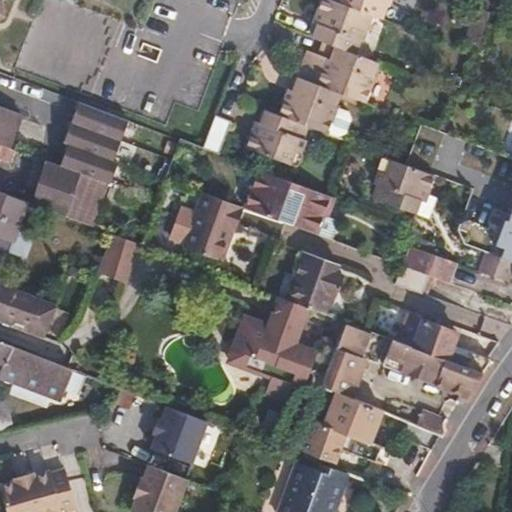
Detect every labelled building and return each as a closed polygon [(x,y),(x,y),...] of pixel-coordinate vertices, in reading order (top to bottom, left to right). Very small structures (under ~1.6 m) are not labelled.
[(343,46),(347,35),(350,34),(358,13),(320,0),(312,0),(308,10),(315,12),(307,33),(337,43),(343,46)] [(320,0),(358,13),(360,7),(339,0),(320,0)] [(339,0),(360,7),(372,11),(376,0),(339,0)] [(58,39),(105,36),(104,6),(56,9),(58,39)] [(307,33),(315,12),(308,10),(301,30),(307,33)] [(343,46),(337,43),(335,49),(342,52),(379,66),(381,60),(343,46)] [(337,69),(342,52),(335,49),(329,66),(337,69)] [(371,102),(379,75),(376,74),(379,66),(342,52),(337,69),(329,66),(322,84),(348,93),(371,102)] [(322,84),(276,66),(274,69),(297,77),(303,79),(340,93),(347,96),(348,93),(322,84)] [(296,98),(303,79),(297,77),(290,97),(296,98)] [(330,132),(339,106),(336,105),(340,93),(303,79),(296,98),(290,97),(283,114),(312,125),(330,132)] [(114,160),(128,120),(79,102),(65,141),(69,142),(60,166),(109,184),(118,161),(114,160)] [(264,130),(271,110),(262,107),(255,126),(264,130)] [(0,145),(9,148),(20,115),(0,108),(0,145)] [(306,140),(312,125),(283,114),(271,110),(264,130),(255,126),(248,147),(276,157),(293,163),(298,152),(306,155),(311,142),(306,140)] [(219,155),(231,124),(214,118),(202,148),(206,150),(219,155)] [(347,144),(348,139),(333,133),(331,139),(347,144)] [(9,148),(0,145),(0,159),(15,164),(19,152),(9,148)] [(276,157),(248,147),(246,152),(274,161),(276,157)] [(302,166),(306,155),(298,152),(293,163),(302,166)] [(476,185),(482,169),(440,153),(434,170),(436,171),(476,185)] [(429,196),(437,175),(393,160),(388,173),(382,170),(376,184),(380,185),(375,198),(418,215),(426,195),(429,196)] [(95,226),(110,184),(109,184),(60,166),(48,161),(33,203),(85,222),(95,226)] [(327,196),(258,170),(254,178),(324,203),(327,196)] [(313,232),(324,203),(254,178),(243,206),(313,232)] [(18,227),(26,200),(6,192),(0,190),(0,235),(22,244),(23,241),(23,238),(23,236),(21,232),(18,227)] [(235,230),(241,212),(239,210),(240,205),(203,191),(196,211),(183,246),(220,260),(231,230),(235,230)] [(183,246),(196,211),(181,206),(168,241),(183,246)] [(511,214),(510,221),(504,219),(497,247),(504,249),(502,256),(511,260),(511,214)] [(22,244),(0,235),(0,258),(4,260),(8,251),(14,250),(19,248),(20,247),(21,245),(22,244)] [(141,245),(113,236),(100,272),(129,283),(141,245)] [(459,265),(410,246),(408,250),(457,270),(459,265)] [(339,294),(345,278),(328,272),(331,260),(304,250),(292,285),(283,282),(278,295),(309,307),(318,310),(341,318),(343,314),(347,312),(344,296),(339,294)] [(457,270),(408,250),(402,265),(435,277),(452,284),(457,270)] [(511,267),(511,266),(489,257),(487,263),(511,271),(511,267)] [(507,282),(511,271),(487,263),(484,274),(507,282)] [(435,277),(402,265),(396,282),(428,293),(435,277)] [(43,334),(55,301),(0,282),(0,319),(11,323),(16,318),(24,321),(23,327),(43,334)] [(295,345),(309,307),(282,296),(271,325),(247,317),(231,360),(272,375),(267,389),(289,397),(295,385),(304,388),(318,353),(295,345)] [(443,357),(452,327),(419,314),(408,343),(443,357)] [(408,343),(348,320),(322,387),(337,393),(350,398),(368,354),(385,361),(383,365),(470,399),(480,372),(480,371),(443,357),(408,343)] [(76,370),(0,341),(0,363),(5,367),(2,376),(19,382),(45,393),(64,400),(76,370)] [(45,393),(19,382),(17,386),(20,392),(26,396),(32,397),(38,397),(42,398),(43,397),(45,393)] [(392,447),(402,420),(350,398),(337,393),(325,423),(317,419),(301,456),(332,467),(341,445),(395,466),(400,450),(392,447)] [(189,461),(204,419),(165,404),(160,418),(147,414),(142,427),(155,432),(149,446),(189,461)] [(447,429),(446,420),(425,412),(418,427),(436,436),(443,436),(447,429)] [(333,511),(348,474),(332,467),(301,456),(300,455),(285,495),(293,497),(287,511),(333,511)] [(132,511),(172,511),(185,478),(146,464),(141,477),(138,476),(131,496),(134,497),(129,511),(132,511)] [(68,511),(77,510),(71,489),(65,469),(52,473),(51,470),(36,473),(35,470),(15,474),(16,477),(0,480),(7,511),(68,511)] [(287,511),(293,497),(285,495),(278,511),(287,511)]
